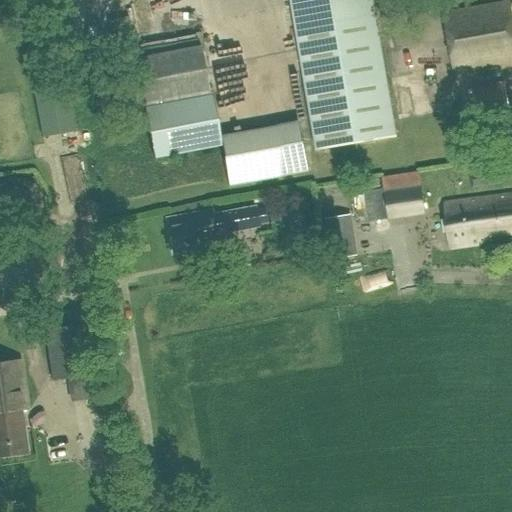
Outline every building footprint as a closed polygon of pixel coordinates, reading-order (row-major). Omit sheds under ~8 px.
[(290,0),(316,152),(397,138),(373,0),(290,0)] [(511,14),(510,2),(444,14),(454,71),(511,61),(511,14)] [(209,95),(205,70),(200,46),(136,58),(145,108),(144,108),(154,158),(220,145),(211,95),(209,95)] [(476,113),(508,108),(503,82),(471,88),(476,113)] [(64,84),(33,90),(42,139),(73,133),(64,84)] [(220,139),(221,145),(228,187),(309,172),(301,124),(220,139)] [(511,182),(511,170),(501,171),(502,183),(511,182)] [(498,171),(470,175),(472,188),(500,184),(498,171)] [(388,221),(424,214),(418,177),(382,182),(384,190),(368,192),(371,221),(388,219),(388,221)] [(362,190),(379,187),(378,179),(360,182),(362,190)] [(450,248),(511,239),(511,194),(444,204),(450,248)] [(105,222),(104,201),(92,201),(93,222),(105,222)] [(255,210),(254,207),(212,215),(211,210),(165,219),(172,252),(191,249),(192,251),(205,249),(204,246),(217,244),(215,234),(230,232),(231,232),(258,227),(257,224),(255,210)] [(264,208),(255,210),(257,224),(266,222),(264,208)] [(330,252),(353,248),(349,224),(325,228),(330,252)] [(51,380),(66,378),(70,403),(103,398),(99,374),(91,375),(84,325),(44,331),(51,380)] [(0,456),(26,453),(20,410),(27,409),(20,361),(0,363),(0,456)]
